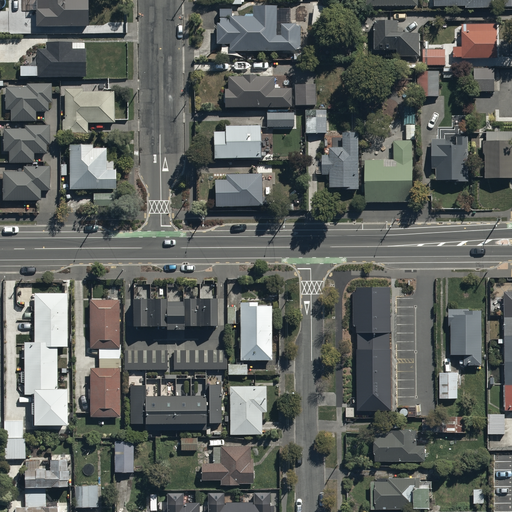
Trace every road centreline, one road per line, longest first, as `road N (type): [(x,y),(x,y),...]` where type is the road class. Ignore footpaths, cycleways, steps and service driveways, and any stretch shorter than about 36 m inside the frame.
road 1 (residential): [(161,248),(158,0)]
road 2 (tertiary): [(511,244),(310,247)]
road 3 (residential): [(310,247),(306,413)]
road 4 (tertiary): [(161,248),(0,248)]
road 5 (tertiary): [(310,247),(161,248)]
